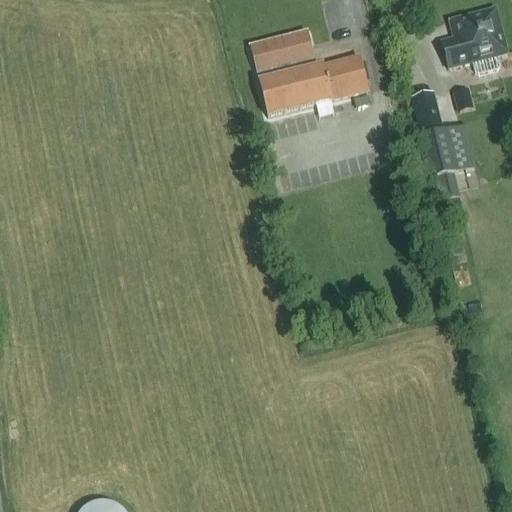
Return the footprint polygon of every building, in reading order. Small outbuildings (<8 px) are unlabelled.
[(474,76),(478,78),(498,73),(500,69),(498,60),(507,58),(495,12),(448,24),(453,42),(440,45),(447,72),(472,66),(474,76)] [(249,50),(267,121),(331,105),(368,96),(359,62),(316,73),(307,36),(249,50)] [(452,96),(458,116),(473,112),(468,92),(452,96)] [(442,130),(433,95),(409,102),(441,220),(444,219),(445,222),(464,217),(454,179),(476,173),(463,125),(442,130)] [(481,313),(479,301),(466,304),(469,316),(481,313)] [(118,511),(113,500),(82,511),(118,511)]
